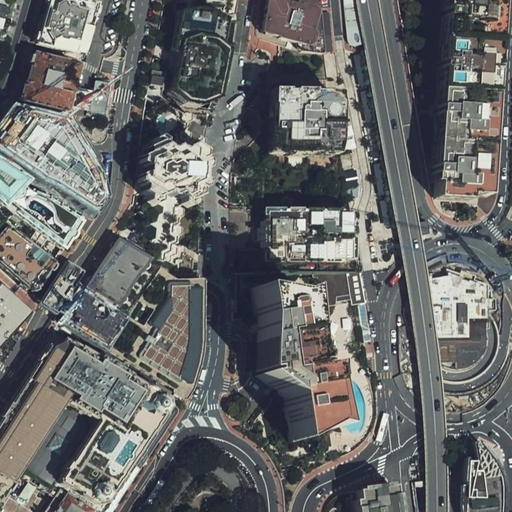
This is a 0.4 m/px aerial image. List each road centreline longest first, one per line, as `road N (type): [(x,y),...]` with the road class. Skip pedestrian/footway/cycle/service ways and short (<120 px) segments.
road 1 (primary): [(366,0),(418,291),(435,511)]
road 2 (primary): [(335,0),(367,185),(360,224),(384,320)]
road 3 (residential): [(0,383),(105,216),(121,148)]
road 4 (primary): [(457,239),(420,199),(386,0)]
road 5 (tertiary): [(511,25),(504,198),(496,216),(464,239)]
road 6 (residential): [(121,148),(89,146),(75,121),(109,0)]
road 7 (residential): [(121,148),(145,0)]
road 8 (residential): [(387,358),(380,432),(349,472)]
